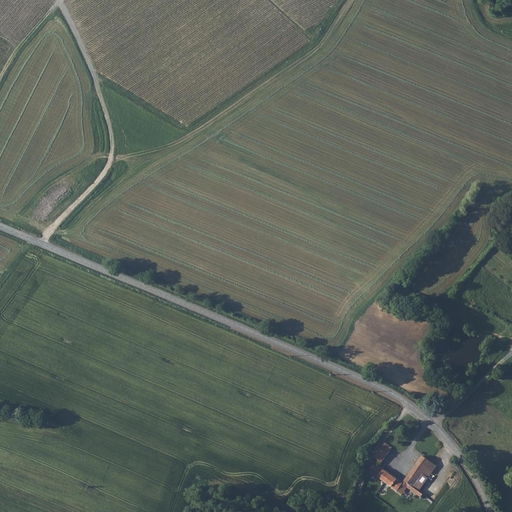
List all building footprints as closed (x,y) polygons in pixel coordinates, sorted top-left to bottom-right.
[(387,439),(383,444),(389,450),(394,444),(387,439)] [(385,454),(389,450),(383,444),(379,448),(385,454)] [(379,448),(374,454),(381,459),(385,454),(379,448)] [(427,465),(430,460),(424,456),(403,480),(404,481),(409,485),(412,486),(422,474),(428,467),(427,465)] [(428,467),(422,474),(428,479),(438,467),(430,460),(427,465),(428,467)] [(380,471),(382,468),(377,464),(376,465),(373,462),(369,467),(385,480),(388,477),(380,471)] [(388,477),(385,480),(397,490),(402,483),(382,468),(380,471),(388,477)] [(418,491),(428,479),(422,474),(412,486),(418,491)] [(408,487),(402,483),(397,490),(402,494),(408,487)]
